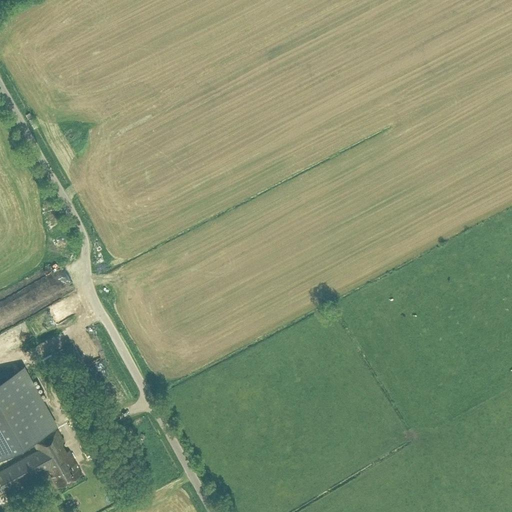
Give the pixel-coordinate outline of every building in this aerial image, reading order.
[(108,258),(117,253),(108,239),(100,244),(108,258)] [(66,289),(74,286),(66,269),(58,272),(66,289)] [(22,326),(30,340),(61,323),(54,309),(22,326)] [(81,325),(64,336),(70,344),(86,333),(81,325)] [(78,344),(84,352),(93,345),(87,337),(78,344)] [(22,366),(0,377),(0,456),(39,435),(40,438),(44,436),(42,433),(55,426),(22,366)] [(76,429),(83,430),(84,418),(78,417),(76,429)] [(0,484),(4,491),(5,491),(8,498),(21,491),(18,484),(46,468),(56,488),(81,474),(68,450),(65,452),(61,444),(63,443),(56,429),(44,436),(40,438),(32,443),(36,450),(0,469),(0,484)]
